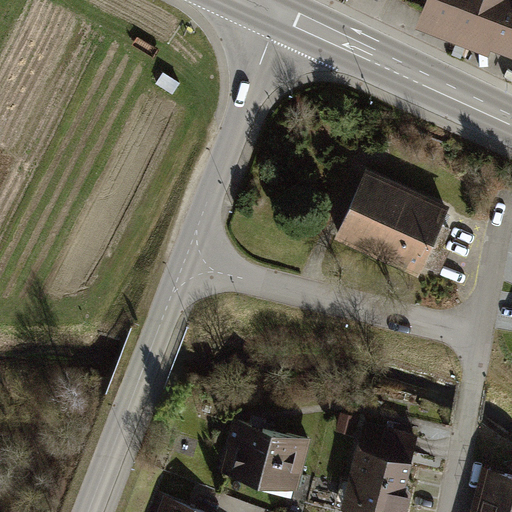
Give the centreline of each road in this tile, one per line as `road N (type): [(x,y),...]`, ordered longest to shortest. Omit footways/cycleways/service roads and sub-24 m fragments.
road 1 (residential): [(187,261),(450,324),(468,345),(473,379),(449,511)]
road 2 (residential): [(90,511),(187,261)]
road 3 (residential): [(187,261),(279,12)]
road 4 (primary): [(279,12),(511,123)]
